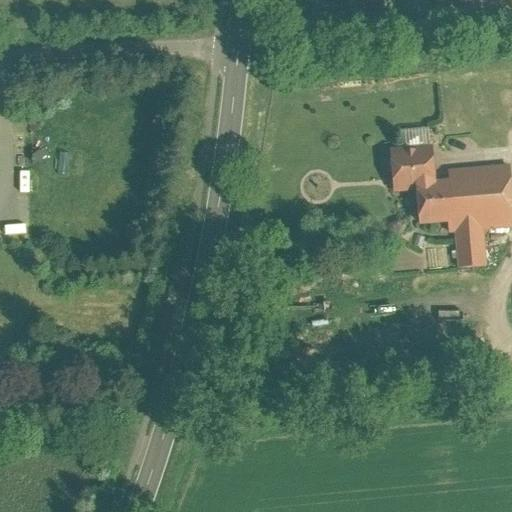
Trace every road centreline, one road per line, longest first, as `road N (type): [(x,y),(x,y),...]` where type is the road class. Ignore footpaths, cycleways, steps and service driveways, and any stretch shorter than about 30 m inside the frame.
road 1 (tertiary): [(233,48),(212,198),(139,511)]
road 2 (unclassified): [(233,48),(511,24)]
road 3 (unclassified): [(0,60),(233,48)]
